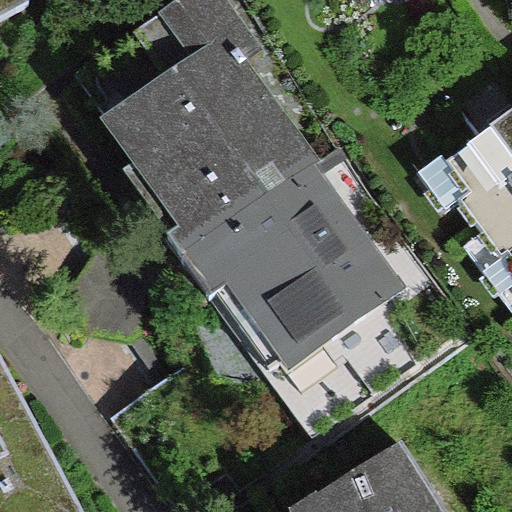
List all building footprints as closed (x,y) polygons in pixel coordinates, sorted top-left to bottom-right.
[(0,0),(0,26),(30,11),(23,0),(0,0)] [(196,241),(309,154),(284,122),(308,103),(227,0),(187,0),(76,86),(196,241)] [(511,121),(444,170),(511,264),(511,121)] [(309,154),(196,241),(294,367),(406,280),(309,154)] [(0,511),(76,511),(0,368),(0,511)] [(444,511),(402,453),(296,511),(444,511)]
